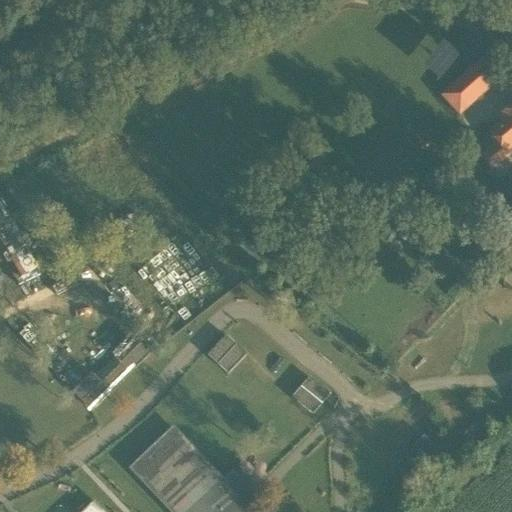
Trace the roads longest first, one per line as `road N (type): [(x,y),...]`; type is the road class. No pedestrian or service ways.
road 1 (track): [(336,0),(0,180)]
road 2 (unknown): [(195,350),(90,269),(0,306)]
